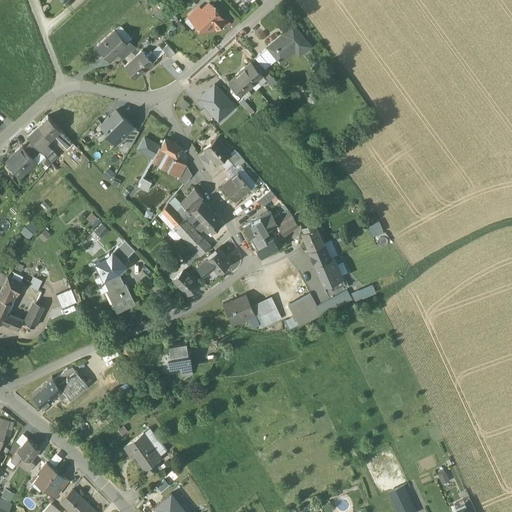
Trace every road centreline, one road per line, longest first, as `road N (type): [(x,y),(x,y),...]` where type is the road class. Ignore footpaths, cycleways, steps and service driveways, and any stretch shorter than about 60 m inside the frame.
road 1 (residential): [(250,265),(181,315),(0,390)]
road 2 (residential): [(163,101),(250,265)]
road 3 (residential): [(163,101),(64,87),(0,141)]
road 4 (residential): [(133,511),(0,390)]
road 5 (residential): [(273,0),(163,101)]
